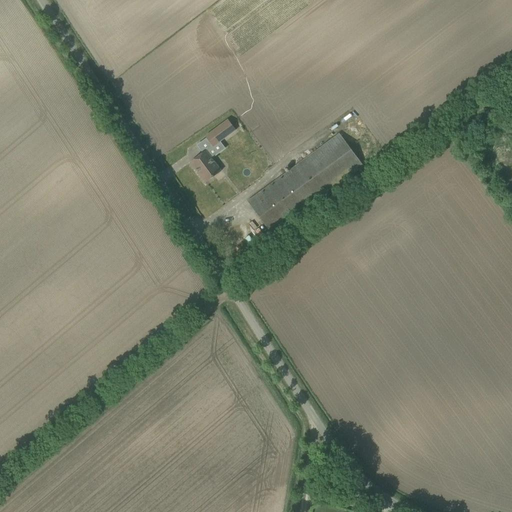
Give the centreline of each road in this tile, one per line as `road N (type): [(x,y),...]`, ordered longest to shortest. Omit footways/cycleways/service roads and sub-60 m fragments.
road 1 (track): [(511,81),(229,288),(0,485)]
road 2 (unclassified): [(407,511),(346,463),(316,423),(40,0)]
